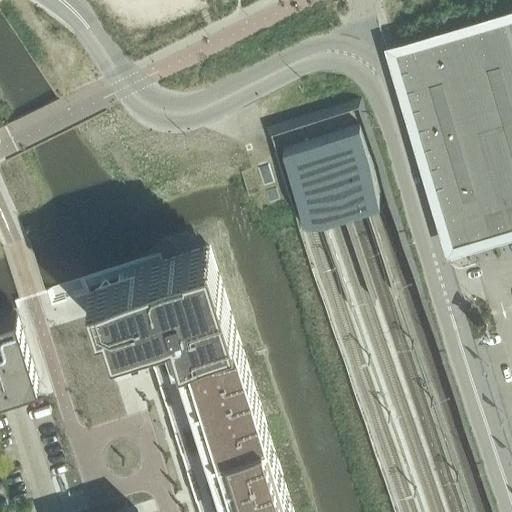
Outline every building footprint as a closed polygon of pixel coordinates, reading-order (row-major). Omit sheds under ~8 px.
[(511,226),(493,232),(493,231),(453,243),(395,49),(511,14),(511,2),(386,41),(383,42),(414,149),(443,254),(511,233),(511,226)] [(511,14),(395,49),(453,243),(493,231),(493,232),(511,226),(511,14)] [(360,123),(283,148),(305,215),(381,190),(360,123)] [(119,276),(96,283),(113,339),(137,332),(138,331),(140,337),(141,336),(145,335),(146,335),(151,351),(152,354),(164,392),(185,458),(201,511),(223,511),(172,349),(181,346),(187,345),(187,344),(187,345),(227,471),(240,511),(294,511),(238,335),(236,329),(236,328),(210,247),(119,276)] [(0,511),(0,402),(6,401),(3,391),(12,388),(26,384),(4,312),(0,313),(0,511)]
